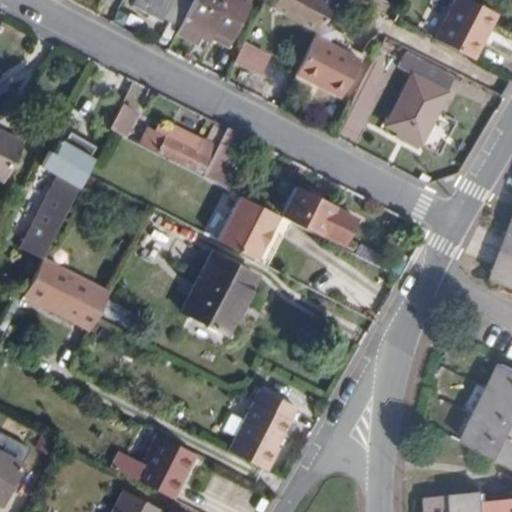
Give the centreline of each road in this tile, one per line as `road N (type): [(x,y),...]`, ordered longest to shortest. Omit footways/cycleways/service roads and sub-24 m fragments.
road 1 (residential): [(16,0),(454,222)]
road 2 (tertiary): [(380,475),(397,336)]
road 3 (residential): [(397,336),(326,451)]
road 4 (tertiary): [(397,336),(454,222)]
